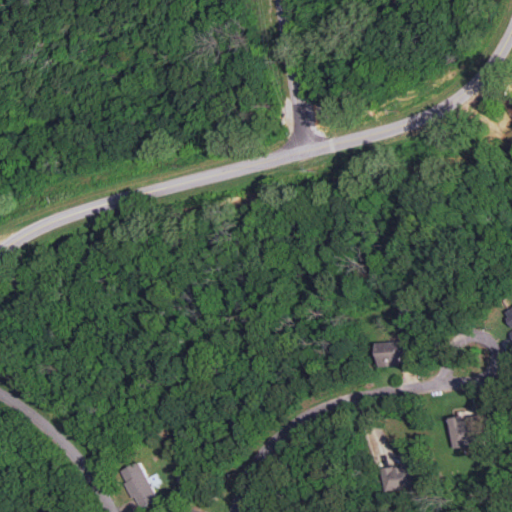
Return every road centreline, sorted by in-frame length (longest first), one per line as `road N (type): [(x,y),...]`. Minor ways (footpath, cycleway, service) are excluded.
road 1 (residential): [(511,31),(468,94),(436,114),(111,203),(0,245)]
road 2 (residential): [(233,511),(266,449),(306,413),(438,385),(473,359)]
road 3 (residential): [(113,511),(53,429),(0,392)]
road 4 (residential): [(284,0),(306,150)]
